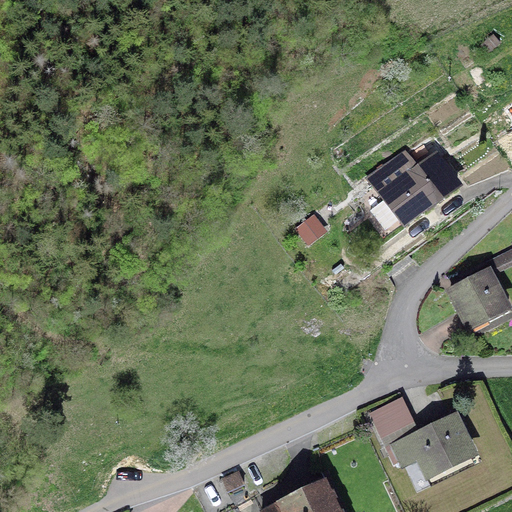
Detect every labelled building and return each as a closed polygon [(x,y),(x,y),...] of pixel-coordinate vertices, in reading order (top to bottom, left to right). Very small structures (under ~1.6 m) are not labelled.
[(402,229),(455,189),(434,160),(415,174),(401,156),(365,180),(382,203),(369,213),(383,232),(396,221),(402,229)] [(511,256),(510,252),(490,263),(494,272),(495,274),(511,266),(511,256)] [(498,291),(490,275),(450,295),(467,329),(485,320),(487,324),(506,315),(495,293),(498,291)] [(400,401),(373,415),(391,451),(394,450),(419,438),(400,401)] [(466,455),(450,423),(439,428),(436,421),(427,425),(431,432),(419,438),(394,450),(401,465),(419,456),(428,474),(466,455)] [(337,511),(325,485),(306,494),(302,487),(293,491),(297,498),(268,511),(337,511)]
